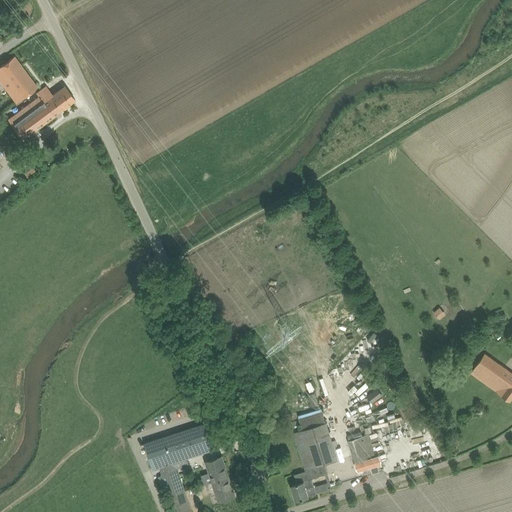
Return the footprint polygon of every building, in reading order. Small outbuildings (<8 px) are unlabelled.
[(37,87),(15,56),(0,67),(0,69),(21,98),(37,87)] [(54,115),(75,99),(65,85),(52,94),(48,89),(39,96),(8,119),(23,138),(54,115)] [(27,177),(36,171),(33,166),(24,172),(27,177)] [(440,307),(434,312),(440,319),(446,314),(440,307)] [(511,371),(485,353),(478,361),(470,372),(510,401),(511,398),(511,371)] [(367,396),(372,402),(383,394),(378,388),(367,396)] [(312,407),(319,404),(315,392),(308,395),(312,407)] [(407,392),(395,398),(406,422),(416,418),(411,407),(413,406),(407,392)] [(330,482),(328,474),(329,473),(326,464),(339,460),(324,410),(299,418),(303,429),(294,432),(309,479),(292,484),(297,500),(309,496),(308,495),(317,493),(331,489),(329,482),(330,482)] [(151,469),(159,466),(174,461),(212,449),(204,424),(143,444),(151,469)] [(348,435),(349,440),(363,435),(361,431),(348,435)] [(375,456),(372,446),(368,434),(349,440),(356,462),(375,456)] [(229,477),(222,456),(205,462),(209,473),(202,475),(205,484),(206,484),(229,477)] [(379,456),(356,463),(358,471),(371,467),(373,473),(380,471),(378,465),(382,464),(379,456)] [(174,461),(159,466),(169,496),(184,491),(174,461)] [(214,496),(216,495),(218,501),(235,496),(229,477),(206,484),(209,493),(214,496)] [(187,511),(190,511),(184,491),(169,496),(173,511),(187,511)]
